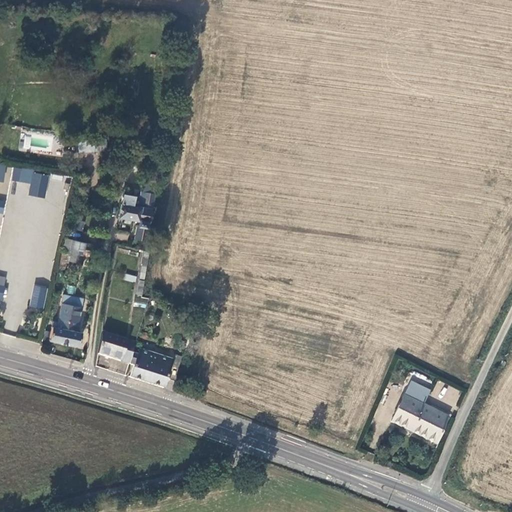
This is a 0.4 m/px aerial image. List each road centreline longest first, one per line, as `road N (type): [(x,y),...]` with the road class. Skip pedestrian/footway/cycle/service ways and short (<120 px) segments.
road 1 (secondary): [(0,357),(256,438)]
road 2 (unclassified): [(256,438),(233,460),(41,511)]
road 3 (unclassified): [(424,503),(511,320)]
road 4 (secondary): [(256,438),(424,503)]
